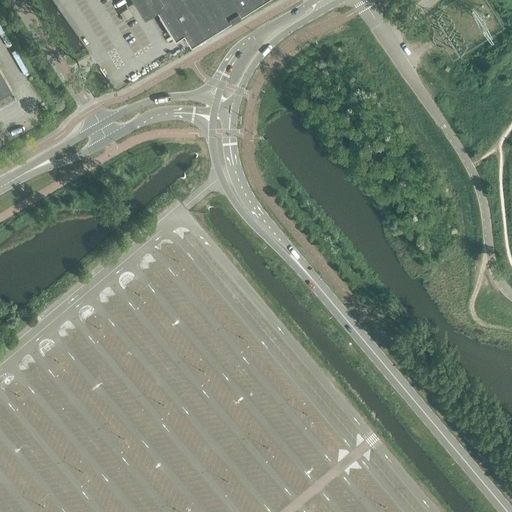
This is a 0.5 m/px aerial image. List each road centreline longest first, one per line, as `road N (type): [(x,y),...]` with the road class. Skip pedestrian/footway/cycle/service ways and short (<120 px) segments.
road 1 (secondary): [(260,225),(508,511)]
road 2 (unclassified): [(511,294),(492,269),(473,173),(363,0)]
road 3 (residential): [(101,126),(17,0)]
road 4 (secondary): [(319,0),(238,49),(215,98)]
road 5 (secondary): [(233,101),(274,40),(329,0)]
road 6 (secondary): [(211,116),(220,177),(260,225)]
road 7 (secondary): [(215,98),(164,98),(101,126)]
